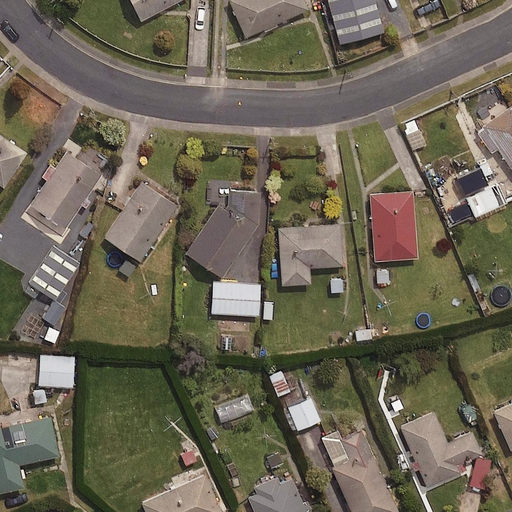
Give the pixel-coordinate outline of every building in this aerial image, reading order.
[(132,0),(140,15),(170,0),(132,0)] [(231,0),(245,31),(307,4),(305,0),(231,0)] [(362,16),(357,0),(324,0),(332,25),(362,16)] [(511,99),(475,126),(491,148),(498,144),(504,152),(482,167),(489,178),(510,163),(511,165),(511,99)] [(419,123),(404,130),(413,148),(428,141),(419,123)] [(26,148),(0,130),(0,180),(3,182),(26,148)] [(80,200),(84,202),(90,193),(86,191),(108,158),(90,146),(85,153),(68,142),(55,162),(50,158),(41,172),(47,176),(31,200),(66,223),(80,200)] [(478,161),(457,171),(467,191),(488,181),(478,161)] [(159,226),(163,229),(172,215),(168,212),(177,198),(141,174),(132,186),(118,176),(104,197),(121,208),(105,232),(140,255),(159,226)] [(416,253),(412,186),(370,189),(374,256),(416,253)] [(466,195),(449,205),(457,219),(474,210),(466,195)] [(256,221),(220,197),(187,247),(222,271),(256,221)] [(343,260),(341,219),(278,222),(281,280),(310,278),(309,262),(343,260)] [(54,296),(76,263),(63,255),(66,250),(54,242),(29,280),(54,296)] [(259,280),(212,278),(211,309),(258,311),(259,280)] [(73,354),(40,353),(39,383),(72,384),(73,354)] [(290,387),(281,367),(269,372),(277,392),(290,387)] [(253,409),(247,392),(214,405),(221,422),(253,409)] [(320,416),(310,393),(288,402),(297,425),(320,416)] [(511,443),(511,399),(493,407),(510,445),(511,443)] [(447,438),(433,408),(400,422),(426,481),(466,464),(462,456),(480,448),(471,428),(447,438)] [(58,450),(49,410),(0,421),(0,486),(23,481),(18,459),(58,450)] [(340,432),(337,425),(321,432),(353,511),(389,511),(397,509),(363,423),(340,432)] [(216,511),(223,509),(203,468),(141,499),(147,511),(216,511)] [(307,511),(289,469),(254,484),(258,493),(250,497),(256,511),(307,511)]
